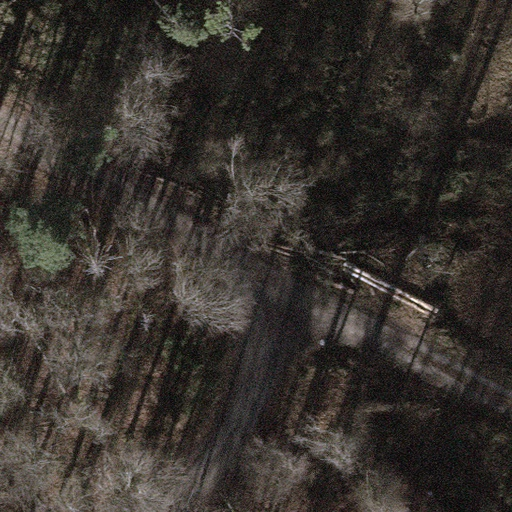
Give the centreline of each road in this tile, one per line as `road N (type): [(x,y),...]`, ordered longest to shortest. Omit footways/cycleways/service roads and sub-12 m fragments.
road 1 (track): [(0,107),(114,166),(284,311)]
road 2 (track): [(284,311),(224,465),(151,511)]
road 3 (track): [(284,311),(511,390)]
